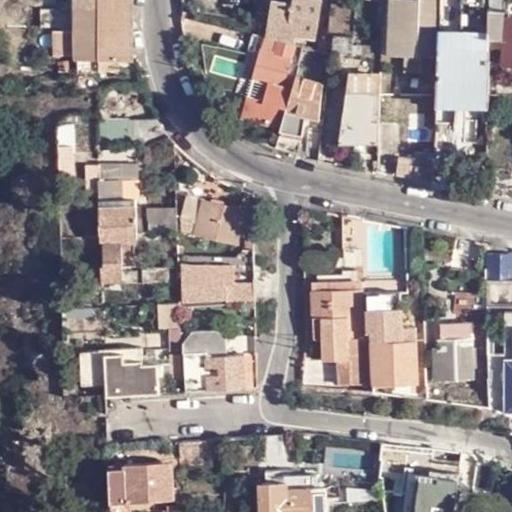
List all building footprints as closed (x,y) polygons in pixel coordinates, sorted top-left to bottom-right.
[(102,0),(102,60),(102,70),(120,70),(120,60),(135,60),(135,0),(102,0)] [(267,36),(296,43),(298,34),(320,38),(325,0),(292,0),(292,4),(272,1),(270,14),(267,36)] [(443,0),(393,0),(391,50),(441,53),(442,48),(443,31),(443,0)] [(464,0),(463,32),(484,32),(485,0),(464,0)] [(511,9),(511,7),(494,8),(493,33),(493,39),(508,41),(504,77),(511,77),(511,16),(511,9)] [(267,36),(270,14),(258,11),(254,33),(255,33),(258,34),(267,36)] [(463,32),(443,31),(442,48),(493,50),(493,39),(493,33),(484,32),(463,32)] [(258,34),(255,33),(250,51),(262,55),(256,77),(272,81),(267,100),(250,96),(245,114),(285,126),(296,88),(286,85),(299,43),(296,43),(267,36),(258,34)] [(334,34),(333,51),(339,53),(354,55),(355,45),(355,35),(334,34)] [(355,45),(354,55),(376,57),(376,47),(355,45)] [(440,98),(491,101),(493,50),(442,48),(441,53),(440,98)] [(333,51),(329,51),(326,50),(324,65),(337,67),(339,53),(333,51)] [(328,71),(303,65),(300,75),(326,83),(328,71)] [(290,111),(312,116),(323,118),(327,84),(326,83),(300,75),(299,80),(296,88),(290,111)] [(383,91),(384,80),(344,79),(344,89),(383,91)] [(381,144),(383,91),(344,89),(341,142),(381,144)] [(285,126),(283,131),(306,137),(312,116),(290,111),(285,126)] [(132,120),(133,142),(148,141),(158,135),(168,131),(160,119),(156,119),(132,120)] [(103,125),(103,144),(133,142),(132,120),(103,121),(103,125)] [(417,178),(436,182),(437,153),(418,152),(417,178)] [(233,185),(215,176),(208,200),(227,206),(233,185)] [(104,180),(104,200),(127,200),(126,180),(104,180)] [(198,236),(199,231),(208,200),(188,195),(186,211),(186,233),(198,236)] [(104,200),(104,208),(140,207),(140,199),(127,200),(104,200)] [(227,206),(208,200),(199,231),(240,243),(248,217),(249,212),(227,206)] [(105,236),(105,240),(126,239),(138,239),(141,239),(140,207),(104,208),(105,236)] [(151,230),(171,230),(171,223),(181,223),(180,208),(150,208),(151,230)] [(365,219),(346,216),(345,249),(357,250),(357,260),(366,260),(365,219)] [(256,250),(255,219),(248,217),(240,243),(239,245),(243,247),(256,250)] [(127,279),(127,284),(142,283),(141,270),(126,270),(126,264),(126,245),(126,239),(105,240),(106,280),(127,279)] [(126,245),(126,264),(139,263),(139,245),(126,245)] [(242,265),(256,265),(256,250),(243,247),(242,265)] [(511,251),(485,252),(486,280),(511,279),(511,251)] [(216,278),(216,265),(186,266),(187,280),(216,278)] [(216,282),(229,282),(228,266),(216,265),(216,278),(216,282)] [(146,283),(182,282),(182,268),(146,269),(146,283)] [(187,299),(224,299),(224,289),(216,290),(216,282),(216,278),(187,280),(187,299)] [(106,280),(106,294),(126,294),(127,284),(127,279),(106,280)] [(229,299),(230,302),(257,301),(257,281),(229,282),(229,299)] [(224,299),(229,299),(229,282),(216,282),(216,290),(224,289),(224,299)] [(317,339),(324,339),(350,339),(368,338),(367,289),(315,290),(317,339)] [(379,386),(407,384),(420,383),(418,339),(401,340),(401,329),(404,329),(403,301),(369,301),(369,331),(374,331),(375,342),(376,386),(379,386)] [(183,303),(168,304),(168,320),(183,320),(183,304),(183,303)] [(443,325),(443,338),(443,348),(436,348),(437,379),(474,379),(474,368),(487,368),(486,349),(474,349),(473,337),(473,324),(443,325)] [(401,340),(418,339),(418,328),(404,329),(401,329),(401,340)] [(173,352),(184,352),(183,329),(173,329),(173,352)] [(186,350),(187,391),(200,390),(255,388),(255,368),(247,368),(247,353),(230,354),(229,342),(229,337),(225,332),(218,331),(197,331),(186,343),(186,350)] [(353,346),(368,348),(368,338),(350,339),(350,346),(353,346)] [(350,346),(324,343),(325,362),(338,361),(337,383),(369,384),(368,348),(353,346),(350,346)] [(108,348),(108,355),(148,353),(147,346),(108,348)] [(173,352),(172,352),(173,378),(176,377),(184,377),(184,352),(173,352)] [(108,355),(109,394),(163,392),(162,372),(148,372),(148,357),(148,353),(108,355)] [(148,372),(162,372),(161,357),(148,357),(148,372)] [(176,377),(176,391),(185,391),(184,379),(184,377),(176,377)] [(379,386),(379,393),(407,397),(407,384),(379,386)] [(429,399),(428,386),(418,387),(418,398),(429,399)] [(289,436),(270,437),(272,465),(290,464),(289,436)] [(229,439),(182,442),(183,467),(229,464),(229,439)] [(382,480),(390,481),(384,443),(382,460),(385,460),(382,480)] [(384,443),(390,481),(394,481),(394,483),(441,489),(444,468),(431,466),(434,448),(384,443)] [(165,470),(175,470),(175,460),(165,461),(165,470)] [(111,464),(113,511),(132,511),(132,502),(177,499),(175,470),(165,470),(165,461),(111,464)] [(482,496),(490,497),(495,467),(480,465),(476,495),(482,496)] [(495,467),(490,497),(496,498),(501,468),(495,467)] [(321,492),(320,476),(320,475),(296,476),(290,476),(290,477),(290,483),(291,491),(315,490),(315,492),(321,492)] [(316,511),(315,492),(315,490),(291,491),(290,483),(273,484),(268,484),(268,485),(264,486),(265,511),(316,511)] [(158,501),(158,511),(180,511),(180,501),(158,501)]
